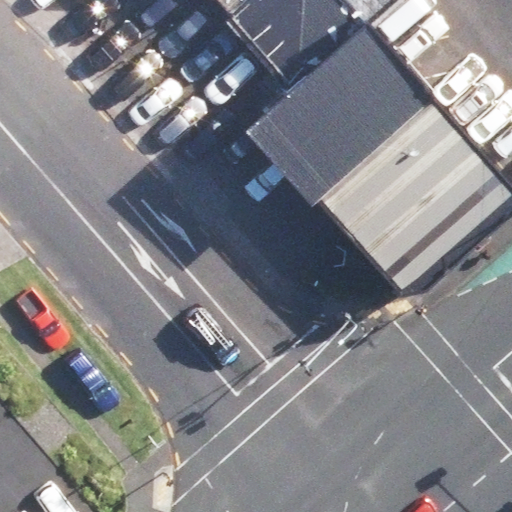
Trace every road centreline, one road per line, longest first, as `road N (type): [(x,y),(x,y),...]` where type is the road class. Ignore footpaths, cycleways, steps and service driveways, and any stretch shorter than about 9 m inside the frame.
road 1 (residential): [(326,511),(256,410),(0,112)]
road 2 (secondary): [(391,511),(511,402)]
